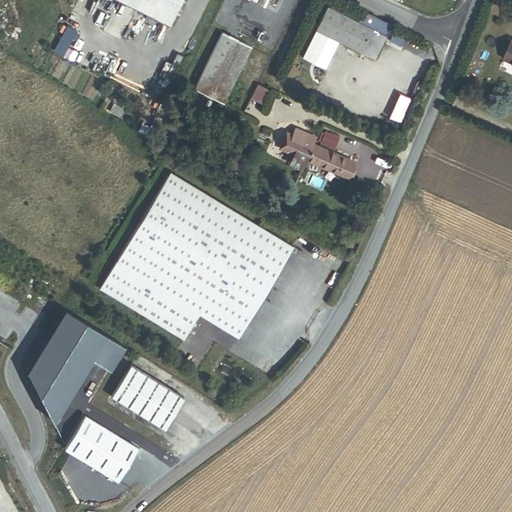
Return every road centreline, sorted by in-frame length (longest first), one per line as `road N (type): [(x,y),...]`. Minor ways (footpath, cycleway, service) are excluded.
road 1 (unclassified): [(130,511),(270,405),(311,357),(365,263),(458,44)]
road 2 (unknown): [(194,0),(177,26),(149,45),(93,32)]
